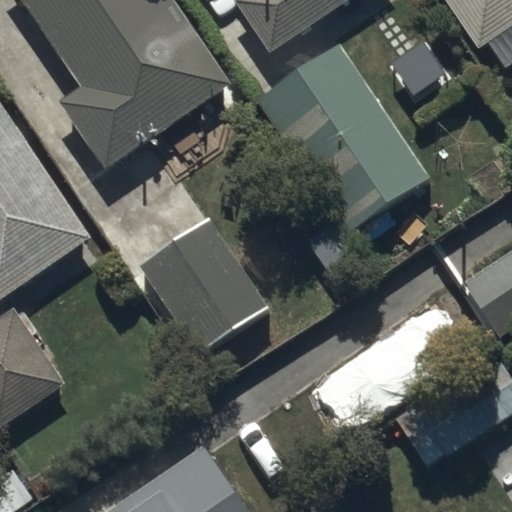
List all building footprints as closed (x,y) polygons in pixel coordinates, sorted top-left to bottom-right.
[(111,179),(238,90),(175,0),(21,0),(87,93),(63,110),(111,179)] [(275,61),(364,0),(245,0),(248,3),(239,9),(275,61)] [(511,0),(440,0),(478,56),(492,47),(510,74),(511,71),(511,0)] [(433,184),(343,49),(262,103),(352,238),(433,184)] [(0,309),(96,245),(0,102),(0,309)] [(275,314),(216,223),(142,272),(201,363),(275,314)] [(511,257),(494,273),(511,293),(511,257)] [(69,389),(15,312),(0,322),(0,435),(0,436),(69,389)] [(511,377),(414,441),(434,472),(511,422),(511,377)] [(249,511),(208,452),(121,511),(249,511)]
